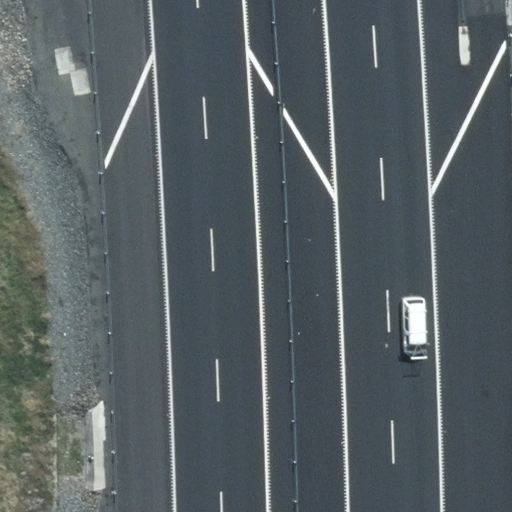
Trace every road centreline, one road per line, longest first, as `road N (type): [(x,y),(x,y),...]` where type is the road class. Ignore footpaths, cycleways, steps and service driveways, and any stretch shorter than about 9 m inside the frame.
road 1 (motorway): [(224,511),(197,0)]
road 2 (motorway): [(355,0),(378,511)]
